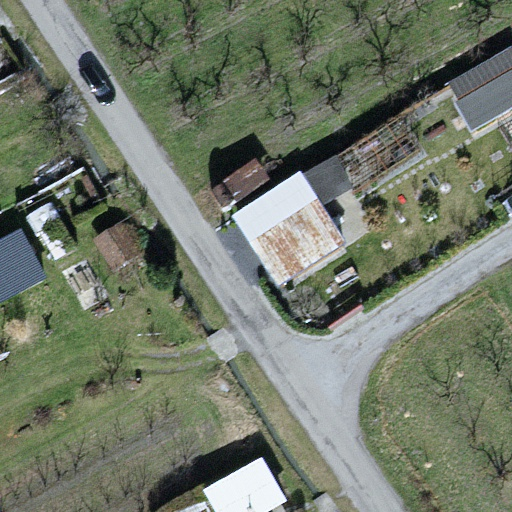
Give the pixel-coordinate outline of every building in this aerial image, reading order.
[(511,100),(511,51),(511,50),(453,83),(475,121),(511,100)] [(267,178),(255,162),(216,189),(228,206),(267,178)] [(342,240),(301,175),(239,214),(280,279),(342,240)] [(72,246),(49,205),(31,215),(54,256),(72,246)] [(142,248),(125,223),(98,240),(114,266),(142,248)] [(0,297),(42,276),(20,234),(0,244),(0,297)] [(258,511),(283,499),(261,460),(208,490),(220,511),(258,511)]
